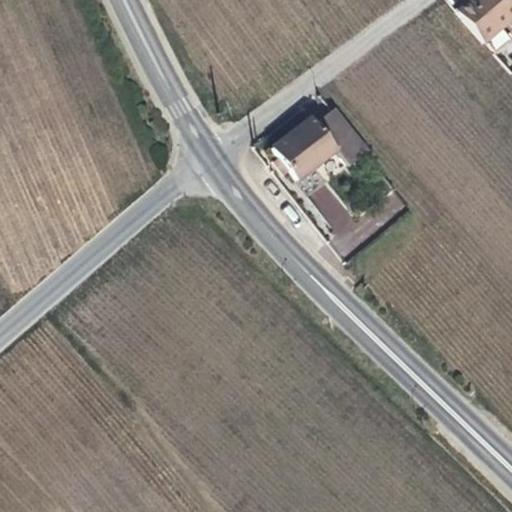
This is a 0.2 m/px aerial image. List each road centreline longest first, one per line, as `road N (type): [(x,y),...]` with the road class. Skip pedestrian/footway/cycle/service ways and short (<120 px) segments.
road 1 (secondary): [(511,461),(304,262),(214,162)]
road 2 (unclassified): [(214,162),(0,342)]
road 3 (residential): [(424,0),(214,162)]
road 4 (secondary): [(214,162),(132,0)]
